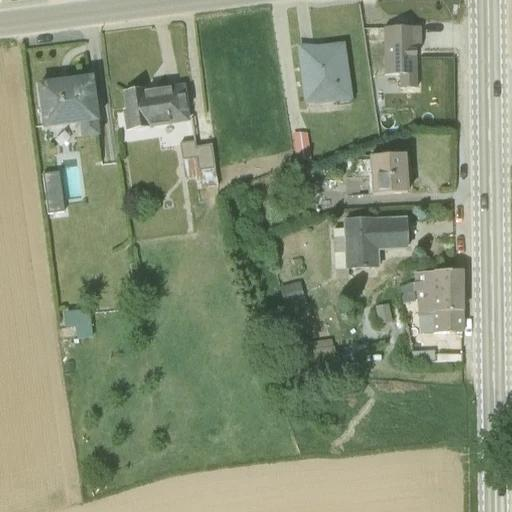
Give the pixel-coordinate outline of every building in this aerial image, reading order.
[(401,86),(417,85),(417,43),(421,42),(421,24),(385,24),(385,56),(385,72),(400,72),(401,86)] [(343,42),(298,48),(305,103),(336,99),(337,103),(351,101),(343,42)] [(80,138),(97,136),(90,80),(72,82),(72,81),(54,83),(55,84),(38,87),(43,129),(78,125),(80,138)] [(121,112),(124,132),(186,123),(180,89),(142,95),(141,92),(124,95),(126,111),(121,112)] [(194,179),(196,191),(220,188),(220,187),(216,187),(210,146),(195,148),(191,120),(189,120),(192,142),(178,145),(183,179),(185,180),(194,179)] [(291,135),(296,162),(311,159),(307,132),(291,135)] [(409,190),(405,151),(369,153),(372,192),(409,190)] [(336,268),(337,278),(348,277),(348,268),(380,266),(380,249),(409,248),(408,215),(407,214),(343,217),(343,227),(332,228),(335,268),(336,268)] [(433,331),(462,331),(462,268),(414,270),(419,311),(431,311),(431,329),(433,329),(433,331)] [(416,299),(412,281),(401,286),(403,301),(416,299)] [(278,289),(284,308),(304,302),(299,283),(278,289)] [(393,319),(389,302),(376,305),(380,322),(393,319)] [(92,306),(66,307),(67,325),(78,325),(78,336),(93,336),(92,306)] [(341,373),(330,339),(304,346),(306,353),(274,362),(283,392),(341,373)] [(413,358),(434,358),(434,349),(413,349),(413,358)]
